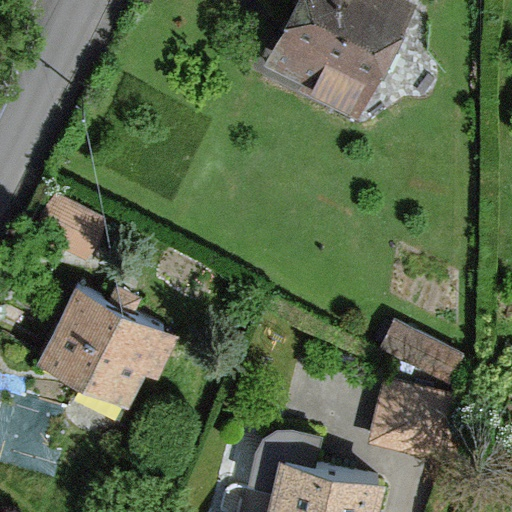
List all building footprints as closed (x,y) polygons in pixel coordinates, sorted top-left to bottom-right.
[(405,0),(303,0),(278,49),(317,69),(311,77),(356,99),(405,0)] [(103,218),(60,196),(44,228),(88,250),(103,218)] [(165,323),(81,281),(42,358),(128,400),(147,360),(160,366),(176,335),(163,328),(165,323)] [(445,341),(397,318),(385,343),(434,366),(445,341)] [(390,376),(376,435),(453,454),(467,395),(390,376)] [(287,453),(314,459),(320,431),(295,425),(282,425),(269,432),(262,447),(256,473),(282,479),(287,453)] [(371,511),(380,474),(314,459),(287,453),(282,479),(273,511),(371,511)]
